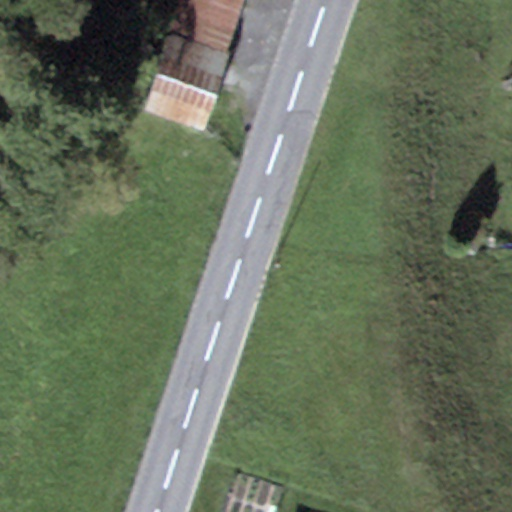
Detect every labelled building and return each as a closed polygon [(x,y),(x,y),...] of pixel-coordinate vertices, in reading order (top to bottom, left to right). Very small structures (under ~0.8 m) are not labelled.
[(182,0),(179,11),(230,27),(238,3),(228,0),(182,0)] [(170,35),(222,51),(230,27),(179,11),(170,35)] [(164,60),(214,75),(222,51),(170,35),(171,38),(164,60)] [(156,82),(206,98),(214,75),(164,60),(156,82)] [(148,107),(198,123),(206,98),(156,82),(148,107)]
